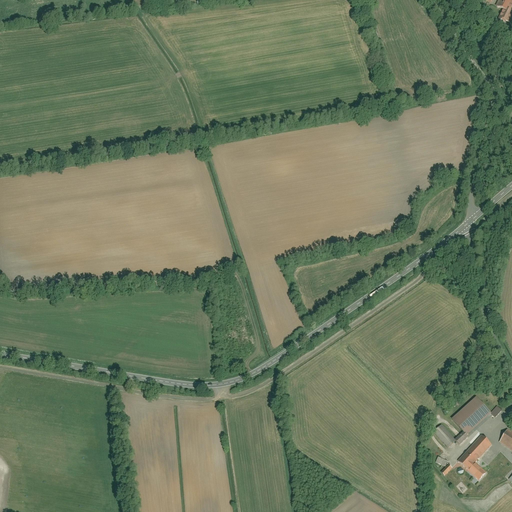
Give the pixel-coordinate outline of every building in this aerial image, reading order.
[(511,0),(500,0),(497,7),(503,10),(510,14),(511,8),(511,0)] [(503,10),(498,20),(509,25),(511,19),(511,14),(510,14),(503,10)] [(478,397),(454,420),(465,432),(468,435),(493,413),(492,413),(478,397)] [(502,411),(498,406),(492,413),(493,413),(496,417),(502,411)] [(443,426),(435,433),(449,448),(457,441),(456,440),(443,426)] [(511,431),(508,430),(500,442),(511,449),(511,431)] [(457,441),(460,445),(469,437),(468,435),(465,432),(456,440),(457,441)] [(483,436),(459,462),(480,481),(487,473),(476,463),(493,445),(483,436)] [(448,461),(439,457),(437,462),(445,466),(448,461)] [(449,465),(442,473),(446,477),(453,469),(449,465)]
